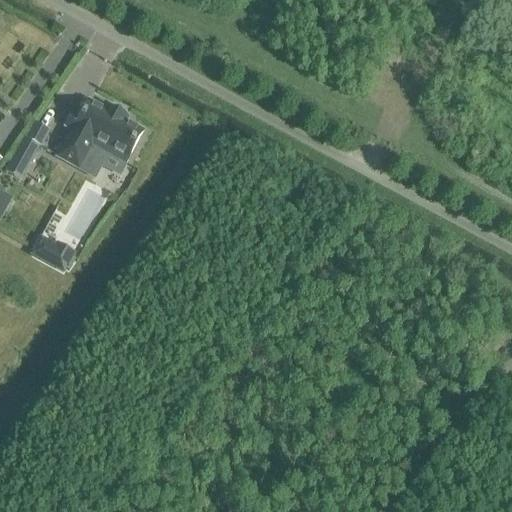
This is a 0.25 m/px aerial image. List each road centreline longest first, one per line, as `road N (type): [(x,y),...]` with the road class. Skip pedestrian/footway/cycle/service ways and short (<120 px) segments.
road 1 (unclassified): [(511,252),(53,0)]
road 2 (track): [(511,200),(144,0)]
road 3 (track): [(449,19),(366,173)]
